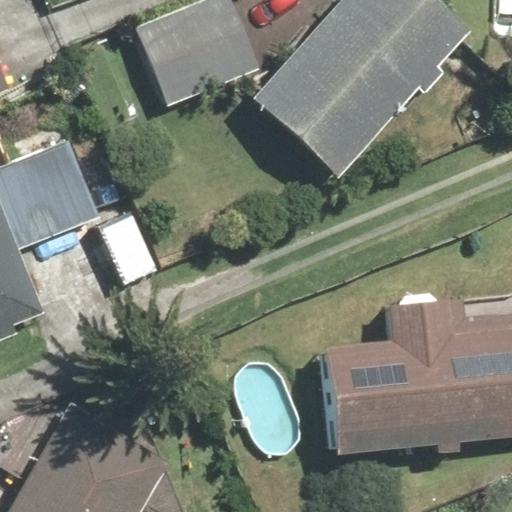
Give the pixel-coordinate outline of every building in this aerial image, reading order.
[(454,39),(411,0),(330,0),(228,110),(314,190),(402,94),(409,100),(428,80),(421,74),(454,39)] [(0,53),(0,102),(18,95),(0,53)] [(0,332),(26,322),(0,259),(91,223),(58,141),(0,164),(0,332)] [(297,351),(309,460),(511,438),(511,314),(450,321),(447,299),(367,307),(370,343),(297,351)] [(0,511),(123,511),(151,468),(50,407),(0,488),(0,511)]
